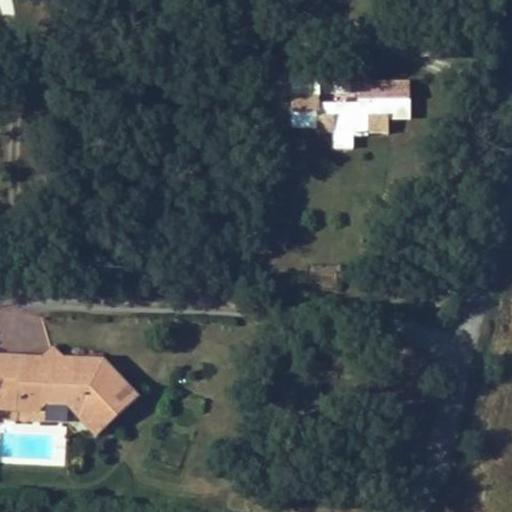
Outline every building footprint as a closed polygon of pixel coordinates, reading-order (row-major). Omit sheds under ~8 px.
[(291,95),(291,75),(280,75),(280,95),(291,95)] [(291,75),(291,95),(319,95),(319,75),(291,75)] [(319,106),(319,95),(291,95),(291,126),(316,126),(316,134),(333,134),(334,148),(352,148),(352,137),(361,137),(361,134),(388,134),(388,118),(409,118),(409,83),(358,83),(358,106),(319,106)] [(273,223),(272,241),(288,242),(289,223),(273,223)] [(63,372),(63,361),(51,347),(39,358),(19,358),(19,370),(63,372)] [(102,362),(63,361),(63,372),(19,370),(19,358),(0,357),(0,397),(17,399),(16,411),(37,412),(51,399),(56,406),(63,400),(97,436),(136,400),(102,362)] [(0,397),(0,410),(16,411),(17,399),(0,397)]
